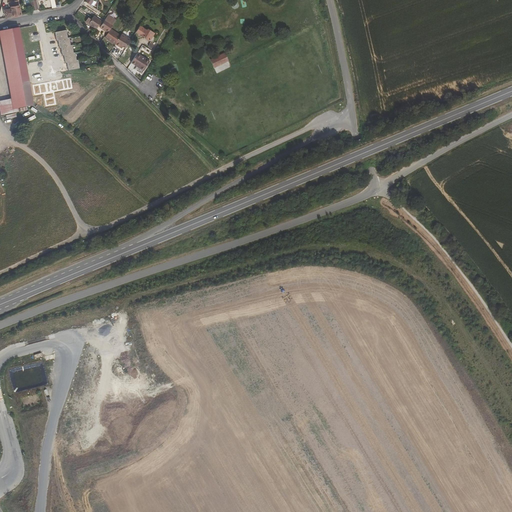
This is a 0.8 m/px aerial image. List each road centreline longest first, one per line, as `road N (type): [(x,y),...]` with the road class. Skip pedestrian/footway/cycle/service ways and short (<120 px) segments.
road 1 (tertiary): [(511,92),(137,247)]
road 2 (unclassified): [(376,184),(321,214),(0,326)]
road 3 (track): [(352,108),(0,273)]
road 4 (unclassified): [(353,118),(137,247)]
road 5 (track): [(375,189),(450,256),(511,347)]
road 6 (unclassified): [(511,115),(376,184)]
road 7 (tertiary): [(137,247),(0,304)]
road 8 (track): [(84,236),(57,181),(0,122)]
road 9 (residential): [(64,10),(153,99)]
road 10 (residential): [(353,118),(329,0)]
